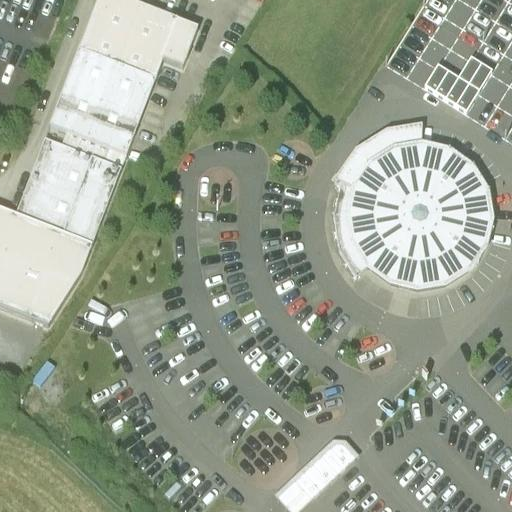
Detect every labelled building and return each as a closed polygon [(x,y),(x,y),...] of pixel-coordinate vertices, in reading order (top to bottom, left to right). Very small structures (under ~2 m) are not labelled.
[(113,0),(99,0),(49,132),(66,138),(61,151),(121,174),(163,65),(183,73),(198,33),(178,26),(178,25),(113,0)] [(433,70),(421,94),(466,118),(490,74),(467,62),(456,82),(433,70)] [(340,192),(333,224),(339,257),(356,285),(368,274),(389,289),(417,296),(445,291),(467,277),(483,255),(489,228),(484,201),(470,178),(447,162),(420,156),(421,133),(386,139),(355,158),(333,189),(340,192)] [(81,279),(121,174),(61,151),(44,145),(15,220),(0,214),(0,312),(48,330),(81,279)] [(333,447),(276,500),(287,511),(300,511),(356,460),(345,447),(333,447)]
